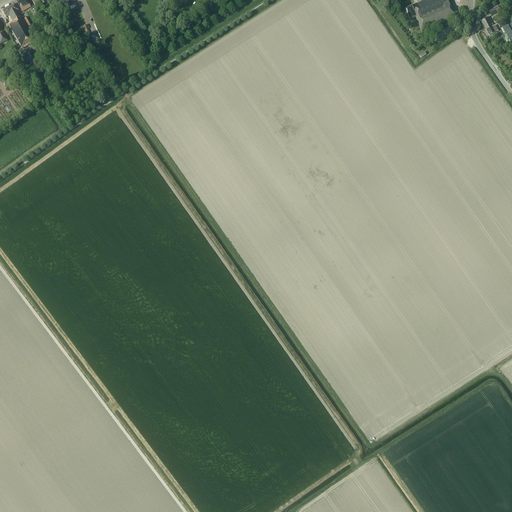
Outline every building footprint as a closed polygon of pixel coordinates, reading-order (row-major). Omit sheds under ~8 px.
[(29,4),(26,0),(21,0),(17,3),(21,9),(28,5),(30,8),(31,7),(29,4)] [(456,17),(448,0),(424,0),(420,2),(405,9),(410,20),(416,17),(421,32),(456,17)] [(18,10),(15,4),(3,11),(6,17),(9,16),(13,22),(9,24),(22,48),(36,39),(24,19),(23,20),(18,10)] [(499,7),(499,6),(489,11),(492,16),(501,11),(502,14),(505,12),(502,5),(499,7)] [(490,36),(495,33),(499,31),(496,26),(494,27),(489,17),(481,21),(486,31),(487,30),(490,36)] [(451,26),(435,34),(438,40),(454,32),(451,26)] [(94,35),(90,37),(94,45),(99,44),(97,40),(96,40),(94,35)] [(58,76),(52,80),(59,90),(62,88),(57,81),(60,80),(60,79),(58,76)]
